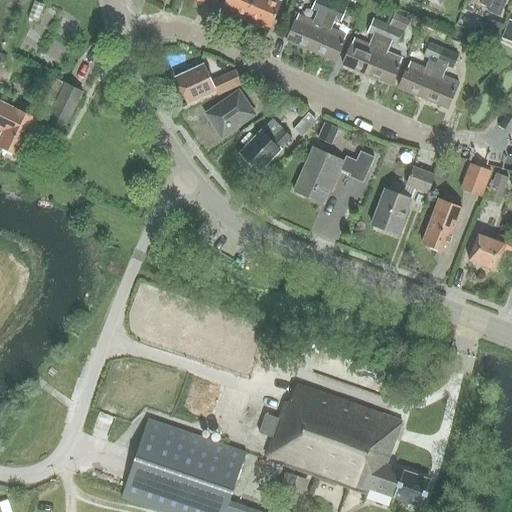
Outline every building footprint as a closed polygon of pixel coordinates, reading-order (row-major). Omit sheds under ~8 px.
[(225,0),(221,9),(245,20),(253,0),(225,0)] [(272,0),(253,0),(245,20),(269,30),(280,3),(272,0)] [(286,41),(310,51),(331,3),(332,1),(329,0),(328,0),(313,0),(310,9),(316,12),(311,22),(297,16),(286,41)] [(481,0),(479,4),(489,8),(487,12),(499,17),(506,0),(481,0)] [(345,9),(333,4),(331,3),(310,51),(334,62),(345,37),(329,30),(334,19),(340,22),(345,9)] [(405,32),(410,21),(394,14),(389,25),(405,32)] [(342,65),(366,75),(387,26),(372,20),(367,33),(373,35),(368,45),(354,39),(351,45),(351,44),(342,65)] [(511,20),(509,20),(502,38),(511,42),(511,20)] [(497,43),(503,25),(490,21),(483,37),(497,43)] [(387,26),(366,75),(390,85),(399,65),(401,59),(386,53),(390,43),(396,45),(402,32),(387,26)] [(399,89),(422,99),(443,50),(428,44),(422,57),(429,59),(424,70),(410,64),(399,89)] [(443,50),(422,99),(446,109),(457,84),(443,78),(448,67),(453,70),(458,57),(443,50)] [(174,78),(187,104),(215,91),(218,96),(241,86),(235,71),(211,82),(203,65),(174,78)] [(82,93),(64,84),(53,107),(44,124),(62,132),(82,93)] [(239,93),(207,114),(222,136),(254,116),(239,93)] [(37,120),(7,106),(0,102),(0,130),(2,132),(0,135),(0,148),(19,158),(37,120)] [(292,131),(300,138),(315,122),(307,114),(292,131)] [(245,147),(239,153),(258,172),(290,139),(271,120),(254,138),(245,147)] [(337,130),(324,124),(317,138),(330,145),(337,130)] [(245,147),(254,138),(248,132),(239,142),(245,147)] [(293,191),(323,204),(328,192),(330,193),(340,172),(349,177),(349,178),(363,184),(374,159),(360,152),(356,161),(346,156),(343,162),(312,148),(293,191)] [(489,172),(470,165),(460,189),(480,196),(489,172)] [(426,194),(433,175),(412,168),(405,186),(426,194)] [(486,199),(498,204),(508,178),(495,174),(486,199)] [(384,190),(371,225),(397,234),(410,200),(384,190)] [(438,202),(422,244),(446,253),(462,211),(438,202)] [(511,241),(496,236),(494,242),(477,235),(468,261),(494,271),(502,251),(511,254),(511,241)] [(386,465),(402,422),(295,383),(289,402),(285,401),(279,418),(264,413),(258,432),(273,437),(266,459),(366,495),(368,488),(420,507),(430,481),(386,465)] [(160,511),(224,511),(229,501),(232,493),(245,453),(148,419),(121,498),(160,511)] [(274,504),(298,511),(308,480),(284,472),(274,504)] [(224,511),(261,511),(229,501),(224,511)]
